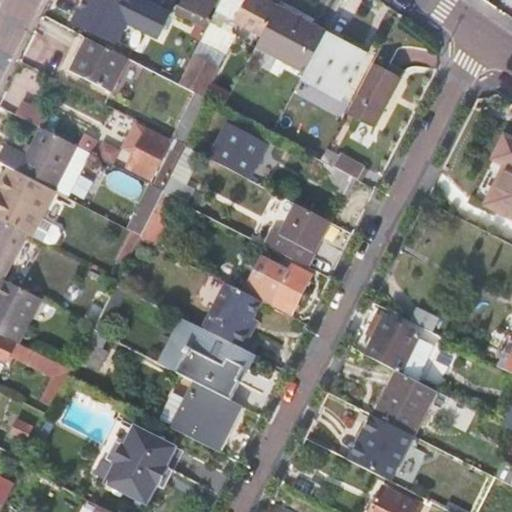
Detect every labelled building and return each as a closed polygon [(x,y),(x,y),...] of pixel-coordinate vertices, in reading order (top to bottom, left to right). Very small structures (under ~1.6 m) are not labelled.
[(117,42),(135,7),(121,0),(86,0),(76,21),(117,42)] [(175,15),(207,31),(214,19),(209,16),(215,2),(211,0),(182,0),(180,6),(175,15)] [(265,34),(278,9),(259,0),(250,0),(239,22),(265,34)] [(173,3),(169,12),(175,15),(180,6),(173,3)] [(306,71),(326,32),(279,8),(278,9),(265,34),(258,47),(306,71)] [(367,54),(326,32),(306,71),(304,75),(345,97),(367,54)] [(130,61),(89,40),(72,73),(112,94),(130,61)] [(180,86),(197,95),(201,97),(215,71),(193,59),(180,86)] [(383,76),(371,69),(344,118),(371,133),(397,83),(383,76)] [(387,69),(383,76),(397,83),(401,76),(387,69)] [(197,95),(173,141),(178,143),(188,148),(211,102),(201,97),(197,95)] [(16,117),(41,130),(48,117),(23,104),(16,117)] [(151,179),(170,144),(134,127),(121,151),(134,157),(128,167),(151,179)] [(213,164),(252,184),(270,149),(230,129),(213,164)] [(1,146),(0,147),(0,165),(10,170),(53,192),(76,148),(41,130),(26,159),(1,146)] [(488,207),(500,213),(511,189),(511,141),(506,139),(496,160),(508,167),(488,207)] [(164,192),(171,180),(187,150),(188,148),(178,143),(155,187),(164,192)] [(321,162),(357,181),(363,168),(337,155),(334,158),(326,153),(321,162)] [(348,199),(357,181),(321,162),(312,157),(303,174),(348,199)] [(0,222),(25,235),(29,238),(53,192),(10,170),(0,189),(0,222)] [(163,196),(173,201),(182,185),(171,180),(164,192),(163,196)] [(142,237),(163,196),(164,192),(155,187),(153,187),(131,232),(134,233),(142,237)] [(511,189),(500,213),(511,218),(511,189)] [(152,248),(175,202),(173,201),(163,196),(142,237),(139,242),(152,248)] [(307,269),(330,224),(297,207),(279,240),(272,236),(266,248),(307,269)] [(0,279),(2,281),(25,235),(0,222),(0,279)] [(131,259),(139,242),(142,237),(134,233),(123,255),(131,259)] [(125,270),(131,259),(123,255),(117,266),(125,270)] [(263,305),(272,309),(273,306),(291,317),(311,278),(291,268),(288,274),(261,260),(247,286),(251,288),(247,297),(263,305)] [(39,300),(2,281),(0,283),(0,337),(16,345),(39,300)] [(204,331),(245,352),(252,335),(248,333),(263,305),(247,297),(227,286),(204,331)] [(93,333),(107,340),(130,295),(116,288),(95,328),(93,333)] [(370,337),(378,341),(388,322),(379,318),(370,337)] [(369,358),(397,372),(402,375),(420,339),(388,322),(378,341),(369,358)] [(245,352),(204,331),(188,323),(164,370),(194,385),(230,403),(239,384),(237,383),(244,371),(247,373),(255,357),(245,352)] [(0,361),(5,364),(14,347),(0,339),(0,361)] [(95,371),(105,353),(98,350),(93,358),(89,357),(85,366),(95,371)] [(397,372),(373,418),(379,420),(393,393),(410,401),(418,383),(402,375),(397,372)] [(379,420),(409,436),(412,437),(435,392),(418,383),(410,401),(393,393),(379,420)] [(172,430),(217,453),(240,408),(230,403),(194,385),(182,410),(170,404),(162,421),(173,428),(172,430)] [(373,418),(351,461),(387,480),(409,436),(379,420),(373,418)] [(167,471),(177,450),(135,430),(125,450),(117,449),(111,461),(116,468),(105,488),(146,510),(159,484),(163,486),(170,472),(167,471)] [(511,445),(495,479),(504,484),(511,468),(511,445)] [(17,467),(23,469),(25,464),(19,460),(17,467)] [(0,480),(0,508),(3,508),(13,488),(0,480)] [(415,511),(418,507),(386,490),(375,511),(415,511)] [(502,511),(505,507),(486,496),(480,508),(488,511),(502,511)]
